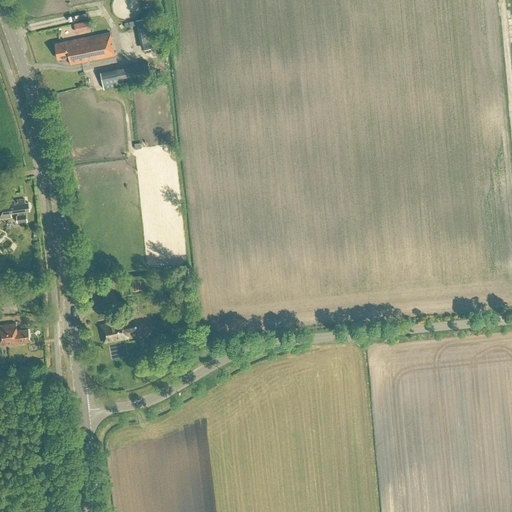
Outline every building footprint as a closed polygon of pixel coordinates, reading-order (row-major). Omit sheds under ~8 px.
[(90,20),(74,23),(77,33),(92,30),(90,20)] [(115,55),(111,33),(55,43),(58,58),(69,56),(70,64),(115,55)] [(111,67),(113,83),(144,79),(142,63),(111,67)] [(84,73),(86,85),(103,82),(101,70),(84,73)] [(25,214),(24,210),(29,209),(28,201),(25,201),(24,198),(0,201),(0,217),(11,216),(10,212),(18,211),(18,215),(17,215),(17,222),(27,221),(26,213),(25,214)] [(104,301),(112,299),(114,299),(111,283),(101,285),(104,301)] [(179,316),(190,315),(188,299),(176,301),(179,316)] [(134,318),(101,324),(104,342),(126,338),(124,331),(136,329),(134,318)] [(0,324),(0,344),(29,341),(28,328),(16,329),(16,323),(0,324)]
